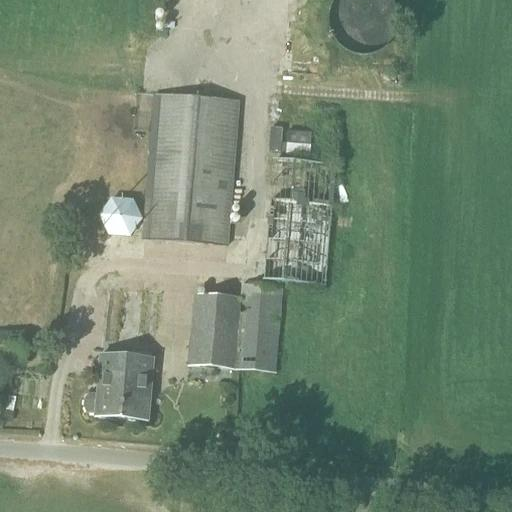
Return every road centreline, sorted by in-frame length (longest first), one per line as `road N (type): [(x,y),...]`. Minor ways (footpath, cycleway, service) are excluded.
road 1 (unknown): [(63,457),(70,305),(82,278),(105,270),(223,273),(246,259),(256,54),(238,41),(170,30)]
road 2 (unclassified): [(511,503),(0,453)]
